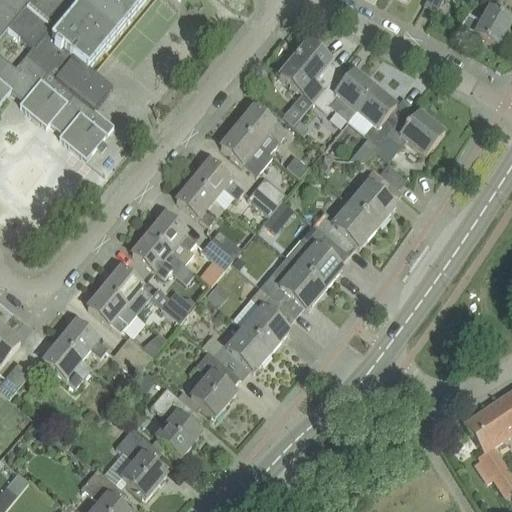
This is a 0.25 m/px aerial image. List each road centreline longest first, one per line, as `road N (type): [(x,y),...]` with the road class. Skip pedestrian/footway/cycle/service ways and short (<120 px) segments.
road 1 (residential): [(35,297),(281,0)]
road 2 (residential): [(511,108),(314,0)]
road 3 (secondary): [(228,511),(385,351)]
road 4 (secondary): [(385,351),(511,167)]
road 5 (residential): [(385,351),(442,394),(477,389),(511,368)]
